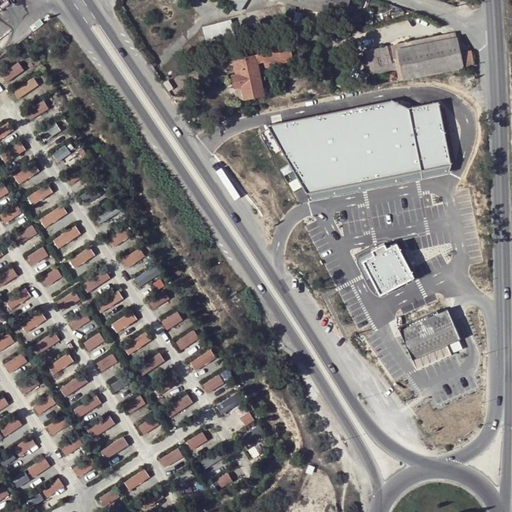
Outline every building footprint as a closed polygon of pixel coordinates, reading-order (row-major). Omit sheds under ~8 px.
[(246,0),(229,0),(228,2),(240,10),(246,0)] [(280,0),(343,18),(347,0),(280,0)] [(230,20),(203,27),(207,41),(215,38),(219,51),(210,53),(213,62),(239,55),(238,50),(247,47),(245,40),(236,43),(230,20)] [(287,37),(287,40),(289,46),(332,34),(338,33),(335,24),(287,37)] [(397,57),(401,80),(474,65),(471,50),(461,52),(457,37),(398,48),(400,57),(397,57)] [(289,46),(287,40),(257,48),(259,54),(289,46)] [(233,76),(236,88),(242,86),(244,99),(263,95),(257,63),(264,61),(265,64),(270,62),(270,66),(293,60),(289,46),(259,54),(233,61),(237,75),(233,76)] [(7,70),(13,79),(26,69),(20,61),(7,70)] [(34,76),(14,90),(20,99),(40,85),(34,76)] [(244,99),(242,86),(236,88),(238,100),(244,99)] [(351,90),(350,90),(351,97),(363,95),(362,88),(351,90)] [(391,99),(265,124),(305,192),(449,164),(436,101),(407,107),(391,99)] [(0,126),(0,139),(13,129),(7,121),(0,126)] [(46,139),(62,129),(57,122),(42,132),(46,139)] [(66,144),(54,153),(59,160),(71,152),(66,144)] [(33,161),(15,176),(21,184),(39,169),(33,161)] [(68,174),(72,183),(81,178),(77,170),(68,174)] [(3,180),(0,182),(0,198),(11,190),(3,180)] [(99,187),(83,193),(85,201),(102,196),(99,187)] [(5,222),(23,213),(18,204),(0,213),(5,222)] [(39,219),(44,228),(69,213),(64,204),(39,219)] [(96,212),(99,221),(122,213),(119,204),(96,212)] [(20,243),(39,233),(34,223),(15,234),(20,243)] [(77,224),(54,239),(60,248),(82,233),(77,224)] [(126,228),(109,237),(115,246),(131,237),(126,228)] [(383,243),(359,256),(378,294),(450,258),(445,230),(401,239),(386,247),(383,243)] [(29,254),(34,264),(43,259),(45,261),(53,257),(47,245),(29,254)] [(91,246),(71,259),(77,267),(96,255),(91,246)] [(140,246),(123,258),(129,267),(147,255),(140,246)] [(135,276),(140,286),(161,274),(156,264),(135,276)] [(14,266),(0,276),(0,283),(2,286),(20,274),(14,266)] [(59,266),(43,276),(49,285),(65,275),(59,266)] [(89,292),(112,277),(106,268),(83,283),(89,292)] [(13,309),(33,295),(26,286),(6,300),(13,309)] [(102,311),(126,298),(120,289),(97,302),(102,311)] [(59,300),(64,309),(81,299),(76,290),(59,300)] [(153,306),(172,300),(169,290),(150,296),(153,306)] [(132,309),(112,323),(119,332),(139,318),(132,309)] [(53,327),(40,310),(22,323),(28,332),(42,322),(48,330),(53,327)] [(167,329),(185,320),(180,310),(163,319),(167,329)] [(445,311),(434,316),(446,344),(457,339),(445,311)] [(88,312),(71,318),(75,327),(91,321),(88,312)] [(434,316),(399,331),(415,368),(449,354),(445,344),(446,344),(434,316)] [(128,352),(152,342),(147,330),(123,341),(128,352)] [(183,349),(200,339),(194,330),(177,340),(183,349)] [(0,350),(16,340),(10,331),(0,337),(0,350)] [(90,349),(107,340),(102,331),(85,340),(90,349)] [(191,361),(196,370),(219,356),(214,347),(191,361)] [(6,363),(11,372),(29,360),(24,351),(6,363)] [(70,351),(49,365),(55,373),(75,360),(70,351)] [(104,370),(120,360),(114,351),(98,362),(104,370)] [(161,352),(138,366),(145,378),(168,363),(161,352)] [(209,392),(227,382),(222,373),(204,383),(209,392)] [(66,395),(89,383),(85,374),(61,386),(66,395)] [(153,384),(158,393),(179,383),(174,374),(153,384)] [(21,383),(25,391),(41,384),(37,375),(21,383)] [(115,389),(129,384),(126,376),(112,381),(115,389)] [(166,407),(171,415),(194,401),(189,393),(166,407)] [(5,394),(0,397),(0,408),(10,403),(5,394)] [(131,412),(147,402),(142,394),(126,403),(131,412)] [(224,413),(239,403),(234,394),(218,404),(224,413)] [(99,396),(75,405),(78,414),(103,405),(99,396)] [(251,411),(242,416),(246,424),(256,419),(251,411)] [(64,414),(48,425),(54,433),(70,423),(64,414)] [(89,428),(95,437),(117,422),(111,414),(89,428)] [(18,415),(1,427),(6,435),(24,423),(18,415)] [(144,433),(160,424),(155,415),(139,424),(144,433)] [(244,443),(263,437),(259,426),(241,433),(244,443)] [(187,440),(192,449),(210,439),(204,430),(187,440)] [(67,454),(84,444),(78,433),(61,443),(67,454)] [(32,435),(14,446),(20,455),(38,444),(32,435)] [(107,458),(130,445),(125,435),(102,449),(107,458)] [(166,466),(185,456),(180,447),(161,457),(166,466)] [(0,456),(0,457),(5,464),(17,457),(12,449),(0,456)] [(219,449),(201,458),(205,467),(223,458),(219,449)] [(75,466),(81,475),(96,466),(90,457),(75,466)] [(146,467),(126,481),(131,489),(152,476),(146,467)] [(178,477),(182,484),(196,476),(192,469),(178,477)] [(222,485),(233,479),(230,472),(219,478),(222,485)] [(0,500),(11,492),(4,484),(0,486),(0,500)] [(116,487),(101,496),(106,505),(121,496),(116,487)] [(40,491),(28,496),(31,505),(44,500),(40,491)]
